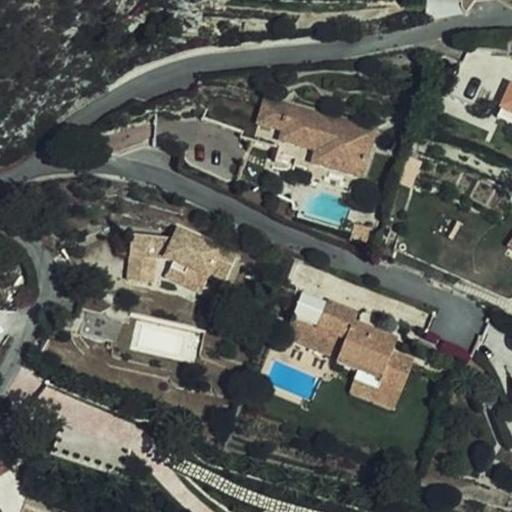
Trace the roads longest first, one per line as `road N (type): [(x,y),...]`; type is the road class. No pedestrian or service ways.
road 1 (residential): [(511,19),(288,58),(182,67),(110,93),(47,162),(0,184)]
road 2 (residential): [(0,395),(47,303),(49,272),(43,248),(0,228)]
